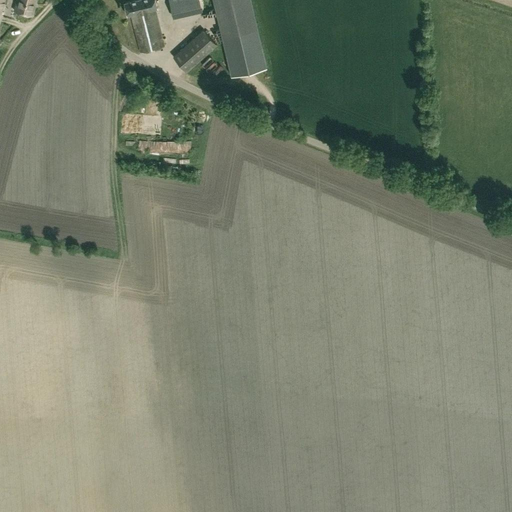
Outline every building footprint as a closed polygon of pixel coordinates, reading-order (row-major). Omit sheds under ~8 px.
[(16,0),(14,10),(33,15),(36,0),(16,0)] [(156,0),(133,0),(124,2),(127,15),(131,14),(140,51),(163,45),(154,7),(158,6),(156,0)] [(170,0),(174,16),(192,12),(190,0),(191,0),(170,0)] [(250,0),(213,0),(232,75),(267,66),(250,0)] [(203,29),(174,56),(187,70),(216,44),(203,29)]
